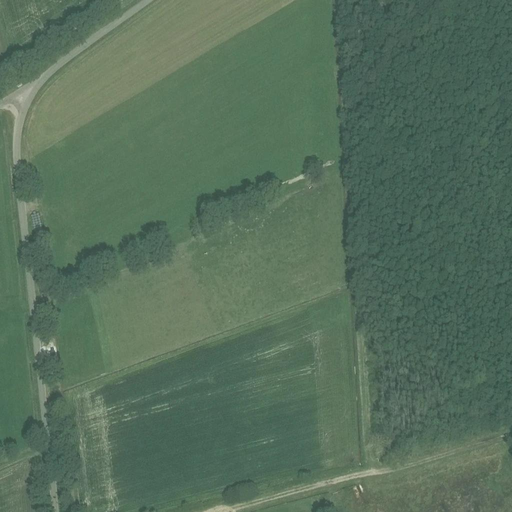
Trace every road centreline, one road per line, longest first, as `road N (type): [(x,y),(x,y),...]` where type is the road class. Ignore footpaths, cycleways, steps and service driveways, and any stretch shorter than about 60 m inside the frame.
road 1 (unclassified): [(54,511),(14,152),(26,101)]
road 2 (unclassified): [(26,101),(59,65),(150,0)]
road 3 (track): [(219,511),(366,473)]
road 4 (track): [(366,473),(511,435)]
